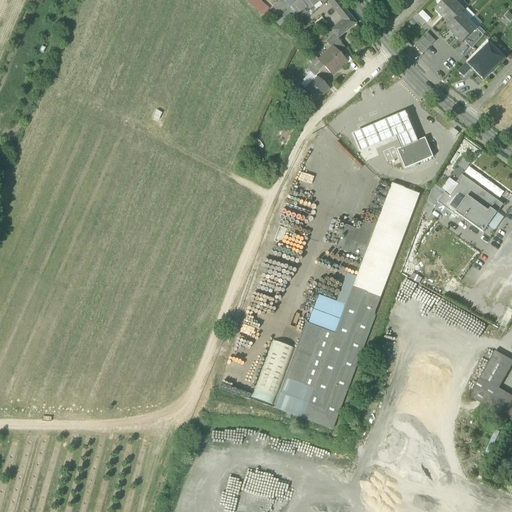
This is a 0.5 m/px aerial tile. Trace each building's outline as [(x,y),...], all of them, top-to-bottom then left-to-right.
[(258,0),(250,0),(248,3),(263,16),(269,9),(258,0)] [(279,2),(287,11),(290,7),(298,0),(279,0),(278,1),(279,2)] [(302,9),(306,6),(301,0),(299,0),(290,8),(296,15),(302,9)] [(301,0),(306,6),(310,10),(320,2),(317,0),(301,0)] [(332,8),(338,3),(336,0),(328,0),(327,1),(332,8)] [(445,0),(435,11),(443,18),(457,4),(452,0),(445,0)] [(469,8),(462,0),(457,4),(465,12),(468,9),(469,8)] [(281,17),(287,11),(279,2),(267,12),(276,22),(281,17)] [(322,5),(320,2),(310,10),(306,6),(302,9),(304,11),(307,15),(308,16),(322,5)] [(331,31),(337,39),(356,24),(338,3),(332,8),(333,10),(343,22),(331,31)] [(465,12),(457,4),(443,18),(450,26),(462,15),(465,12)] [(296,15),(290,8),(287,11),(281,17),(286,22),(296,15)] [(462,15),(470,22),(475,17),(468,9),(465,12),(462,15)] [(304,11),(297,17),(301,20),(307,15),(304,11)] [(423,12),(418,16),(426,24),(427,24),(431,20),(423,12)] [(413,20),(422,28),(426,24),(418,16),(417,15),(413,20)] [(470,22),(462,15),(450,26),(448,29),(455,37),(470,22)] [(278,29),(286,22),(281,17),(276,22),(274,25),(278,29)] [(483,24),(475,17),(470,22),(477,30),(479,27),(483,24)] [(477,30),(470,22),(455,37),(463,44),(465,43),(477,30)] [(486,35),(479,27),(477,30),(484,37),(486,35)] [(465,43),(472,50),(484,37),(477,30),(465,43)] [(427,34),(423,38),(432,47),(436,42),(427,34)] [(332,49),(339,56),(346,51),(334,37),(327,43),(332,49)] [(427,51),(432,47),(423,38),(419,42),(427,51)] [(415,47),(423,55),(427,51),(419,42),(415,47)] [(473,71),(483,81),(506,60),(488,42),(467,65),(473,71)] [(318,62),(331,76),(346,63),(339,56),(332,49),(318,62)] [(307,70),(314,77),(319,73),(312,65),(307,70)] [(467,65),(459,73),(465,79),(473,71),(467,65)] [(305,91),(316,102),(320,97),(320,98),(328,90),(317,79),(305,91)] [(402,151),(419,143),(406,113),(354,135),(362,153),(397,138),(402,151)] [(434,158),(426,139),(398,151),(406,170),(434,158)] [(470,165),(463,160),(458,167),(465,172),(470,165)] [(458,219),(460,217),(483,234),(488,227),(497,214),(503,206),(463,176),(457,185),(459,186),(450,198),(445,194),(438,204),(452,214),(458,219)] [(450,179),(441,191),(445,194),(450,198),(459,186),(457,185),(450,179)] [(273,409),(286,414),(291,416),(331,431),(420,195),(391,185),(375,228),(362,223),(358,232),(344,227),(336,250),(363,260),(356,278),(347,275),(336,303),(318,297),(307,325),(305,324),(284,381),(273,409)] [(441,191),(435,186),(428,202),(435,207),(436,208),(438,204),(445,194),(441,191)] [(435,207),(428,202),(424,213),(430,217),(435,209),(434,209),(435,207)] [(436,208),(435,207),(434,209),(435,209),(448,219),(452,214),(438,204),(436,208)] [(504,219),(497,214),(488,227),(495,232),(504,219)] [(250,398),(272,406),(294,350),(271,342),(250,398)] [(469,398),(511,421),(511,396),(499,390),(511,366),(511,361),(495,352),(469,398)]
